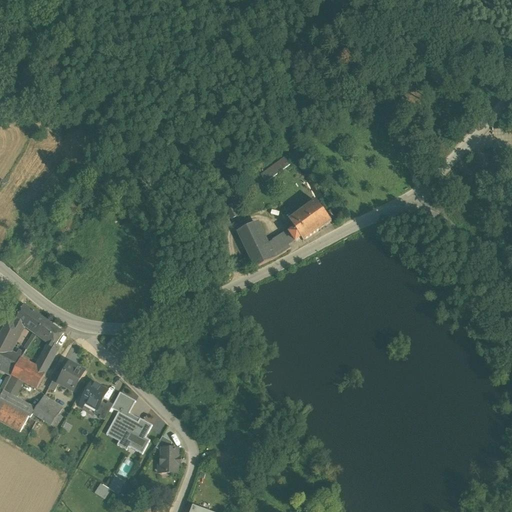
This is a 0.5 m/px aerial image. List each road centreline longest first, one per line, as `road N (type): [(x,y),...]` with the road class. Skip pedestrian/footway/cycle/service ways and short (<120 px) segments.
road 1 (tertiary): [(397,213),(366,220),(183,312),(123,331)]
road 2 (residential): [(176,511),(192,448),(115,363)]
road 3 (unclassified): [(397,213),(511,101)]
road 4 (tertiary): [(511,293),(450,228),(397,213)]
